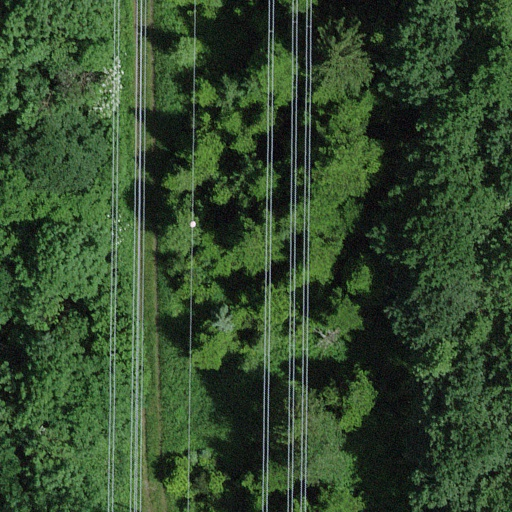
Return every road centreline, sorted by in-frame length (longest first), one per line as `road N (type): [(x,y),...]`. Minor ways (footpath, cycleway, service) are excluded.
road 1 (track): [(443,511),(429,0)]
road 2 (track): [(143,0),(155,511)]
